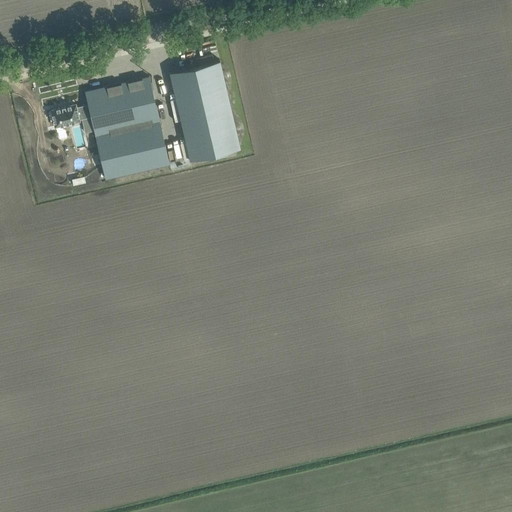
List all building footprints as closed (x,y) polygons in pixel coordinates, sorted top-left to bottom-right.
[(120,63),(136,60),(135,54),(119,57),(120,63)] [(220,59),(170,71),(175,94),(184,135),(190,158),(190,159),(240,147),(220,59)] [(149,75),(85,90),(88,105),(91,115),(91,116),(92,121),(98,147),(99,153),(105,177),(105,178),(170,163),(149,75)] [(51,109),(49,110),(51,118),(53,117),(55,124),(79,118),(91,115),(88,105),(76,108),(75,102),(51,108),(51,109)] [(84,175),(72,178),(73,184),(86,181),(84,175)]
